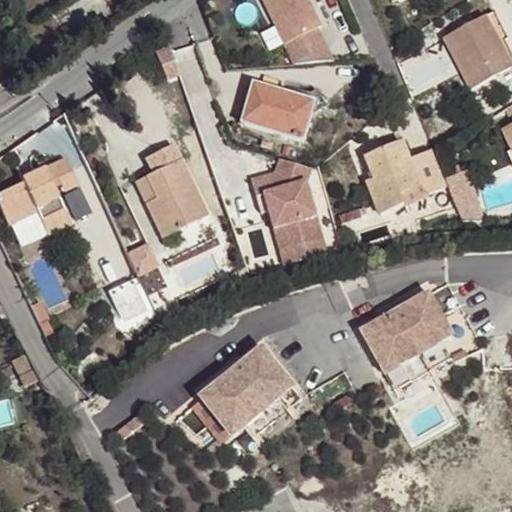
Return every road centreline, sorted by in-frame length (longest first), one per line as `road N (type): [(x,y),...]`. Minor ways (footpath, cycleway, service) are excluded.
road 1 (unclassified): [(511,265),(427,270),(256,323),(183,360),(86,430)]
road 2 (residential): [(0,123),(178,0)]
road 3 (unclassified): [(86,430),(44,374),(0,277)]
